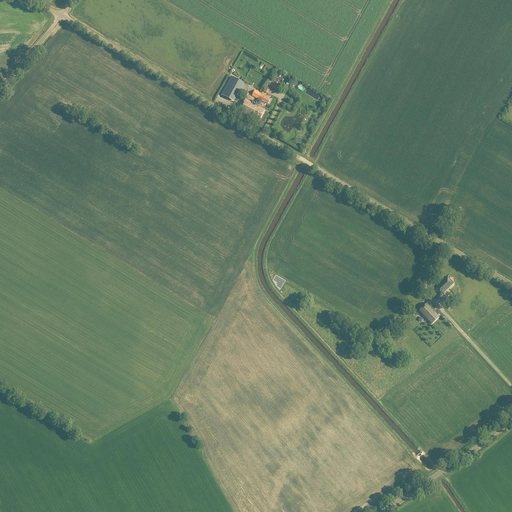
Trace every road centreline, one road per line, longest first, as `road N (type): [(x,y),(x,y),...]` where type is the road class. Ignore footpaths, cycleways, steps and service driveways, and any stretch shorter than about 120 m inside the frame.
road 1 (unclassified): [(511,285),(61,15)]
road 2 (tertiary): [(381,511),(511,418)]
